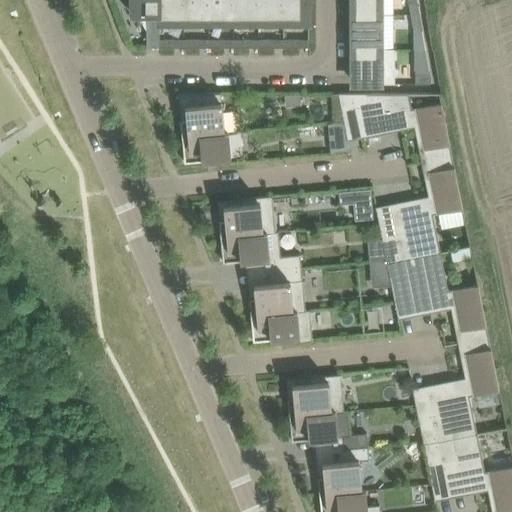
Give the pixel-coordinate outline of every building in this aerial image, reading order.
[(160,23),(160,21),(159,0),(130,0),(130,14),(146,14),(146,23),(159,23),(160,23)] [(159,0),(160,21),(183,21),(183,23),(184,23),(184,21),(184,0),(159,0)] [(184,0),(184,21),(208,21),(208,23),(209,23),(209,21),(209,0),(184,0)] [(232,23),(234,23),(234,21),(234,0),(209,0),(209,21),(232,21),(232,23)] [(234,0),(234,21),(257,21),(257,23),(259,23),(259,21),(258,0),(234,0)] [(284,21),(283,0),(258,0),(259,21),(282,21),(282,23),(284,23),(284,21)] [(283,0),(284,21),(306,21),(306,23),(308,23),(308,0),(283,0)] [(353,0),(354,14),(381,14),(380,0),(353,0)] [(408,0),(411,14),(419,14),(416,0),(408,0)] [(351,31),(352,48),(381,48),(381,14),(354,14),(354,31),(351,31)] [(411,14),(414,30),(422,30),(419,14),(411,14)] [(395,48),(381,48),(352,48),(352,66),(354,66),(354,84),(381,84),(395,84),(395,48)] [(416,83),(429,84),(431,80),(429,70),(415,70),(416,83)] [(200,93),(178,93),(179,107),(185,106),(186,119),(180,120),(182,136),(224,132),(221,94),(221,93),(200,93)] [(353,93),(338,93),(340,105),(355,102),(353,93)] [(354,93),(353,93),(355,102),(359,128),(399,120),(401,128),(414,126),(420,125),(422,135),(421,135),(426,160),(453,155),(452,147),(443,102),(441,102),(411,108),(408,93),(354,93)] [(355,102),(340,105),(344,121),(345,130),(359,128),(355,102)] [(224,132),(182,136),(184,162),(215,159),(216,164),(231,163),(228,132),(224,132)] [(417,208),(392,213),(396,238),(401,260),(440,252),(433,214),(438,213),(463,208),(464,208),(453,155),(426,160),(431,185),(432,185),(434,195),(429,197),(415,199),(417,208)] [(371,189),(341,192),(342,203),(355,202),(357,219),(374,218),(371,189)] [(225,219),(219,220),(220,236),(275,231),(272,195),(240,198),(241,204),(223,206),(225,219)] [(392,213),(378,216),(379,223),(383,241),(396,238),(392,213)] [(275,231),(220,236),(223,262),(245,260),(273,257),(275,270),(301,268),(300,254),(280,256),(278,231),(275,231)] [(396,238),(383,241),(387,263),(401,260),(396,238)] [(440,252),(401,260),(401,261),(405,281),(411,310),(436,304),(438,311),(438,313),(451,311),(457,309),(459,320),(458,320),(463,342),(489,336),(479,283),(478,283),(448,290),(440,252)] [(401,260),(387,263),(391,284),(405,281),(401,261),(401,260)] [(255,298),(249,299),(251,315),(305,310),(301,268),(275,270),(276,282),(253,284),(255,298)] [(405,281),(391,284),(395,302),(397,312),(411,310),(405,281)] [(305,310),(251,315),(253,341),(284,338),(285,343),(312,340),(309,309),(305,310)] [(453,387),(428,392),(433,420),(437,440),(476,432),(469,396),(476,394),(498,389),(499,389),(500,389),(489,336),(463,342),(467,364),(468,364),(470,374),(464,376),(451,378),(451,379),(453,387)] [(293,398),(287,398),(289,416),(336,412),(344,411),(340,374),(309,377),(309,382),(292,384),(293,398)] [(428,392),(414,395),(416,404),(419,423),(433,420),(428,392)] [(336,412),(289,416),(291,440),(342,436),(343,448),(351,447),(368,446),(366,432),(350,434),(350,431),(348,411),(344,411),(336,412)] [(433,420),(419,423),(423,440),(423,443),(437,440),(433,420)] [(476,432),(437,440),(438,441),(442,462),(447,488),(472,483),(474,491),(487,489),(493,488),(495,498),(494,498),(497,511),(511,511),(511,464),(494,469),(484,471),(476,432)] [(437,440),(423,443),(423,444),(428,465),(442,462),(438,441),(437,440)] [(323,477),(318,477),(319,494),(362,490),(359,460),(369,459),(368,446),(351,447),(343,448),(344,461),(322,463),(323,477)] [(442,462),(428,465),(431,483),(433,490),(447,488),(442,462)] [(362,490),(319,494),(320,511),(380,511),(379,504),(367,506),(365,489),(362,490)]
